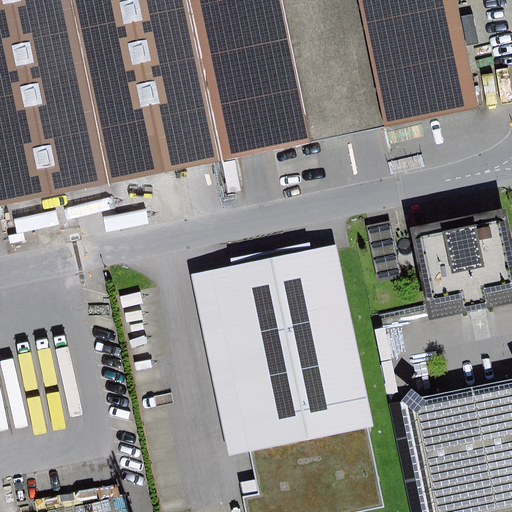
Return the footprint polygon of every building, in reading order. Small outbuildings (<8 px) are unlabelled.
[(0,0),(0,203),(482,106),(460,0),(0,0)] [(478,288),(511,281),(497,213),(412,231),(427,306),(457,300),(458,306),(480,302),(478,288)] [(388,228),(366,232),(376,280),(398,276),(388,228)] [(366,429),(373,427),(335,247),(191,277),(229,455),(248,451),(257,493),(243,496),(246,511),(346,511),(382,505),(366,429)] [(489,511),(511,507),(511,380),(416,401),(440,511),(489,511)]
